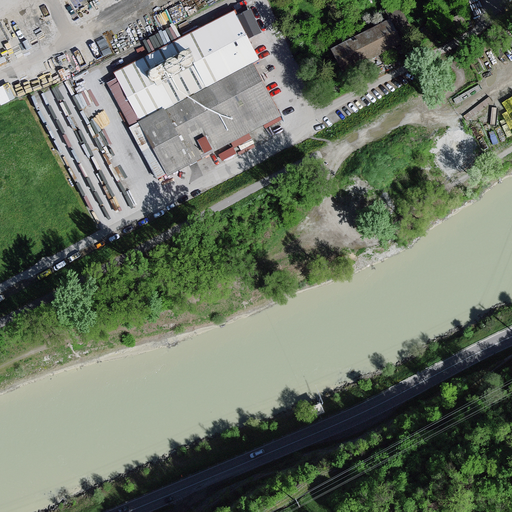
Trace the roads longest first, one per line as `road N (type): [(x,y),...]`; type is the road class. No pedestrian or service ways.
road 1 (tertiary): [(511,337),(128,511)]
road 2 (unclassified): [(306,113),(290,139),(0,290)]
road 3 (unclassified): [(306,113),(466,37),(502,0)]
road 4 (track): [(419,61),(439,59),(460,71),(443,97),(457,112),(511,75)]
road 5 (unclassified): [(263,0),(306,113)]
